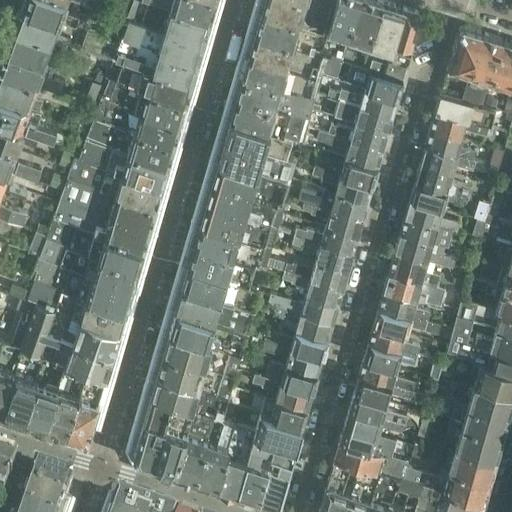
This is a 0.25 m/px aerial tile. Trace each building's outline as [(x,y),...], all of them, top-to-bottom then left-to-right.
[(20,0),(19,4),(59,17),(60,14),(75,20),(78,10),(63,5),(65,0),(20,0)] [(202,38),(209,17),(155,0),(131,0),(126,13),(129,14),(164,25),(202,38)] [(155,0),(209,17),(213,0),(155,0)] [(263,0),(260,9),(300,21),(306,0),(263,0)] [(306,0),(300,21),(322,28),(330,0),(306,0)] [(334,0),(327,28),(326,29),(322,28),(316,50),(323,52),(342,59),(345,47),(348,34),(357,0),(334,0)] [(357,0),(348,34),(369,40),(380,0),(357,0)] [(384,0),(380,0),(369,40),(367,44),(391,51),(393,43),(404,6),(384,0)] [(19,4),(11,25),(50,39),(52,35),(67,40),(73,22),(59,17),(19,4)] [(391,51),(387,62),(384,71),(402,77),(410,48),(419,16),(417,10),(404,6),(393,43),(391,51)] [(260,9),(254,31),(294,43),(316,50),(322,28),(300,21),(260,9)] [(110,34),(118,37),(126,15),(117,12),(110,34)] [(157,47),(158,46),(196,59),(202,38),(164,25),(129,14),(123,36),(143,43),(157,47)] [(11,25),(3,47),(42,61),(44,57),(59,63),(58,66),(74,71),(79,59),(62,53),(47,47),(50,39),(11,25)] [(463,25),(457,27),(447,64),(440,90),(461,96),(468,71),(470,71),(480,30),(463,25)] [(111,57),(112,54),(118,38),(91,28),(84,47),(111,57)] [(482,102),(489,77),(501,37),(480,30),(470,71),(468,71),(461,96),(473,100),(482,102)] [(254,31),(248,52),(321,75),(326,54),(323,52),(316,50),(293,44),(294,43),(254,31)] [(116,55),(152,67),(190,80),(196,59),(158,46),(157,47),(143,43),(123,36),(116,55)] [(511,40),(501,37),(489,77),(510,84),(511,76),(511,40)] [(3,47),(0,55),(0,70),(37,83),(63,92),(66,82),(51,77),(52,76),(41,72),(45,61),(44,61),(42,61),(3,47)] [(354,50),(345,47),(342,59),(351,61),(354,50)] [(242,74),(281,86),(314,96),(321,75),(248,52),(247,54),(249,54),(244,69),(243,69),(242,74)] [(140,85),(146,87),(185,100),(190,80),(152,67),(116,55),(112,54),(111,57),(110,59),(107,69),(105,73),(140,85)] [(368,66),(384,71),(387,62),(371,57),(368,66)] [(346,80),(365,85),(397,95),(402,77),(384,71),(368,66),(352,60),(346,80)] [(0,70),(0,94),(29,104),(40,108),(43,99),(33,95),(37,83),(0,70)] [(133,106),(139,108),(178,122),(185,100),(146,87),(140,85),(105,73),(98,94),(133,106)] [(242,74),(235,95),(275,107),(292,112),(295,101),(278,96),(281,86),(242,74)] [(338,96),(340,96),(360,103),(392,113),(397,95),(365,85),(363,93),(341,86),(338,96)] [(439,90),(434,108),(490,125),(496,106),(495,106),(484,103),(473,100),(461,96),(440,90),(439,90)] [(0,117),(42,133),(53,137),(55,131),(56,127),(37,120),(41,109),(40,108),(29,104),(0,94),(0,117)] [(90,114),(133,129),(172,143),(178,122),(139,108),(133,106),(98,94),(97,94),(90,114)] [(315,94),(312,106),(323,109),(326,97),(315,94)] [(235,95),(229,116),(302,139),(308,118),(292,112),(275,107),(235,95)] [(486,95),(484,103),(495,106),(497,98),(486,95)] [(357,113),(355,120),(387,130),(392,113),(360,103),(340,96),(337,107),(357,113)] [(511,98),(506,97),(503,108),(511,110),(511,106),(511,98)] [(81,111),(68,107),(64,116),(78,121),(81,111)] [(434,108),(429,125),(462,135),(465,127),(487,133),(490,125),(434,108)] [(90,114),(83,134),(166,163),(172,143),(133,129),(90,114)] [(229,116),(223,137),(263,150),(263,151),(296,160),(302,139),(229,116)] [(0,142),(15,148),(19,138),(38,145),(42,133),(0,117),(0,142)] [(327,131),(382,147),(387,130),(355,120),(352,128),(330,121),(327,131)] [(429,125),(424,143),(473,157),(475,148),(460,143),(462,135),(429,125)] [(382,147),(327,131),(319,129),(316,137),(332,144),(347,147),(345,154),(377,164),(382,147)] [(55,131),(53,137),(62,140),(64,135),(62,133),(55,131)] [(166,163),(83,134),(75,154),(74,154),(120,171),(121,170),(160,184),(166,163)] [(223,137),(217,158),(257,171),(257,172),(290,180),(296,160),(263,151),(263,150),(223,137)] [(511,138),(506,137),(503,149),(511,151),(511,146),(511,138)] [(0,142),(0,165),(7,169),(17,172),(37,179),(42,167),(12,156),(15,148),(0,142)] [(424,143),(419,160),(452,170),(455,162),(473,168),(476,158),(473,157),(424,143)] [(499,164),(503,147),(494,145),(490,162),(499,164)] [(511,151),(503,149),(498,165),(507,168),(511,151)] [(70,166),(74,154),(66,151),(62,163),(70,166)] [(120,171),(74,154),(68,174),(154,205),(160,184),(121,170),(120,171)] [(314,163),(340,171),(372,182),(377,164),(345,154),(343,162),(327,157),(326,160),(316,156),(314,163)] [(217,158),(211,180),(284,203),(290,180),(257,172),(257,171),(217,158)] [(419,160),(414,177),(469,193),(471,184),(450,179),(452,170),(419,160)] [(337,182),(335,189),(367,199),(372,182),(340,171),(314,163),(312,172),(321,175),(321,177),(337,182)] [(0,165),(0,190),(26,199),(30,189),(14,182),(17,172),(7,169),(0,165)] [(53,172),(49,183),(62,188),(67,177),(53,172)] [(60,194),(108,212),(148,226),(154,205),(68,174),(67,177),(62,188),(60,194)] [(414,177),(409,195),(442,205),(445,196),(461,201),(463,197),(467,198),(469,193),(414,177)] [(495,177),(494,182),(491,192),(504,195),(501,178),(495,177)] [(211,180),(205,201),(278,224),(284,203),(211,180)] [(304,198),(330,206),(362,216),(367,199),(335,189),(332,197),(317,192),(316,194),(306,191),(304,198)] [(503,195),(491,192),(485,212),(497,215),(503,195)] [(60,194),(52,215),(73,222),(79,224),(103,232),(142,246),(148,226),(108,212),(60,194)] [(409,195),(404,213),(437,223),(452,228),(457,229),(459,219),(440,214),(442,205),(409,195)] [(485,212),(488,199),(481,197),(476,215),(484,217),(485,212)] [(327,217),(325,223),(357,233),(362,216),(330,206),(304,198),(301,207),(311,210),(310,212),(327,217)] [(0,214),(14,220),(23,223),(27,211),(0,201),(0,214)] [(278,224),(205,201),(199,222),(239,235),(233,255),(255,263),(266,267),(267,262),(269,255),(272,245),(276,229),(278,224)] [(510,242),(511,243),(511,219),(497,215),(485,212),(484,217),(479,233),(510,242)] [(404,213),(399,230),(432,240),(444,244),(456,247),(459,239),(450,236),(452,228),(437,223),(404,213)] [(0,229),(9,233),(14,220),(0,214),(0,229)] [(52,215),(46,235),(77,247),(97,253),(136,267),(142,246),(103,232),(79,224),(73,239),(68,237),(73,222),(52,215)] [(479,233),(484,217),(476,215),(471,232),(479,234),(479,233)] [(39,221),(37,228),(46,232),(49,225),(39,221)] [(199,222),(193,243),(233,256),(233,255),(239,235),(199,222)] [(294,232),(320,241),(352,251),(357,233),(325,223),(323,231),(307,226),(306,228),(296,225),(295,229),(294,232)] [(278,224),(276,229),(293,234),(294,232),(295,229),(278,224)] [(37,254),(44,233),(34,229),(27,251),(37,254)] [(399,230),(394,248),(427,258),(434,260),(452,265),(455,256),(442,252),(444,245),(444,244),(432,240),(399,230)] [(317,251),(315,258),(347,268),(352,251),(320,241),(294,232),(293,234),(291,241),(302,244),(301,246),(317,251)] [(46,235),(37,255),(70,267),(91,275),(130,288),(136,267),(97,253),(77,247),(46,235)] [(511,243),(510,242),(503,264),(511,266),(511,243)] [(193,243),(187,264),(249,284),(255,263),(233,255),(233,256),(193,243)] [(483,249),(475,247),(473,255),(481,257),(483,249)] [(394,248),(388,270),(438,284),(438,281),(441,272),(431,270),(434,260),(427,258),(394,248)] [(35,265),(32,275),(85,295),(124,309),(130,288),(91,275),(70,267),(37,255),(34,264),(35,265)] [(284,268),(310,275),(342,285),(347,268),(315,258),(312,266),(292,260),(292,261),(269,255),(267,262),(284,268)] [(485,258),(481,257),(473,255),(467,274),(471,275),(479,277),(485,258)] [(511,266),(503,264),(500,263),(495,282),(501,284),(500,286),(511,289),(511,266)] [(187,264),(180,285),(220,298),(220,299),(254,309),(260,288),(249,284),(187,264)] [(307,286),(305,292),(337,302),(342,285),(310,275),(284,268),(282,276),(291,279),(291,281),(307,286)] [(388,270),(383,287),(416,297),(419,289),(429,292),(448,298),(451,288),(445,286),(438,284),(388,270)] [(118,328),(124,309),(85,295),(32,275),(27,287),(24,295),(28,297),(56,306),(79,316),(118,328)] [(511,312),(511,289),(500,286),(501,284),(495,282),(479,277),(471,275),(468,284),(498,293),(494,307),(511,312)] [(11,281),(8,290),(20,294),(24,295),(27,287),(11,281)] [(180,285),(174,307),(214,319),(248,330),(254,309),(220,299),(220,298),(180,285)] [(383,287),(378,304),(427,318),(430,309),(414,304),(416,297),(383,287)] [(268,300),(300,310),(332,320),(337,302),(305,292),(302,300),(270,291),(268,300)] [(23,309),(28,297),(24,295),(20,294),(16,307),(23,309)] [(40,352),(64,361),(84,368),(105,375),(112,352),(72,338),(48,329),(56,306),(28,297),(23,309),(11,342),(40,352)] [(479,359),(485,361),(511,367),(511,353),(489,347),(490,346),(467,340),(469,330),(472,321),(477,302),(466,298),(465,300),(461,298),(447,349),(479,359)] [(286,324),(295,327),(327,337),(332,320),(300,310),(268,300),(266,309),(279,313),(279,315),(288,317),(286,324)] [(472,321),(495,328),(511,332),(511,312),(494,307),(477,302),(472,321)] [(378,304),(373,321),(406,331),(420,334),(424,317),(378,304)] [(48,329),(72,338),(112,352),(118,328),(79,316),(56,306),(48,329)] [(174,307),(168,328),(210,341),(210,342),(242,351),(248,330),(214,319),(174,307)] [(373,321),(368,338),(416,352),(419,343),(404,339),(406,331),(373,321)] [(264,336),(290,344),(322,354),(327,337),(295,327),(292,335),(267,327),(264,336)] [(168,328),(162,349),(204,363),(235,374),(242,351),(210,342),(210,341),(168,328)] [(490,346),(489,347),(511,353),(511,332),(495,328),(492,337),(469,330),(467,340),(490,346)] [(287,355),(285,361),(317,372),(322,354),(290,344),(264,336),(261,347),(287,355)] [(368,338),(364,356),(396,365),(399,357),(414,361),(416,352),(368,338)] [(162,349),(156,370),(229,393),(235,374),(204,363),(162,349)] [(364,356),(359,372),(417,389),(420,381),(394,372),(396,365),(364,356)] [(438,377),(442,360),(435,358),(430,375),(438,377)] [(479,359),(473,380),(511,391),(511,367),(485,361),(479,359)] [(246,368),(254,371),(280,379),(312,389),(317,372),(285,361),(283,370),(257,362),(256,364),(248,361),(246,368)] [(442,362),(439,371),(449,373),(451,364),(442,362)] [(417,371),(428,373),(430,366),(420,363),(417,371)] [(0,365),(0,410),(1,411),(15,371),(0,365)] [(78,393),(65,433),(82,439),(87,435),(105,375),(84,368),(77,393),(78,393)] [(150,391),(172,398),(192,405),(193,405),(214,412),(223,416),(229,393),(156,370),(150,391)] [(15,371),(1,411),(22,418),(36,378),(15,371)] [(277,389),(275,396),(307,406),(312,389),(280,379),(254,371),(252,379),(261,383),(261,384),(277,389)] [(359,372),(354,389),(387,398),(389,390),(425,401),(428,392),(359,372)] [(36,378),(22,418),(43,426),(57,386),(36,378)] [(511,391),(473,380),(467,401),(507,413),(511,395),(511,391)] [(232,383),(227,401),(237,404),(239,404),(244,386),(232,383)] [(57,386),(43,426),(65,433),(78,393),(77,393),(57,386)] [(354,389),(349,405),(382,415),(404,421),(407,412),(385,406),(387,398),(354,389)] [(135,456),(135,457),(137,458),(150,462),(150,463),(153,464),(165,423),(172,398),(150,391),(133,449),(132,450),(133,450),(135,456)] [(260,411),(270,414),(302,423),(307,406),(275,396),(265,394),(260,411)] [(165,423),(153,464),(174,472),(186,431),(193,405),(192,405),(172,398),(165,423)] [(425,401),(422,411),(429,413),(432,403),(425,401)] [(467,401),(461,422),(501,434),(507,413),(467,401)] [(186,431),(174,472),(194,479),(214,412),(193,405),(186,431)] [(349,405),(344,422),(377,431),(380,423),(401,430),(404,421),(382,415),(349,405)] [(255,427),(253,434),(296,446),(302,423),(270,414),(260,411),(255,427)] [(430,413),(429,413),(422,411),(416,432),(424,435),(430,413)] [(214,412),(194,479),(216,486),(227,450),(228,445),(235,420),(233,419),(223,416),(214,412)] [(227,450),(216,486),(236,493),(246,457),(250,444),(253,434),(255,427),(235,420),(228,445),(227,450)] [(377,431),(344,422),(340,437),(399,455),(401,448),(396,446),(397,445),(375,438),(377,431)] [(461,422),(455,444),(495,455),(501,434),(461,422)] [(296,446),(253,434),(250,444),(272,451),(268,465),(288,472),(296,446)] [(340,437),(334,456),(359,463),(377,468),(378,469),(401,475),(403,475),(408,459),(408,457),(399,455),(340,437)] [(272,451),(250,444),(246,457),(236,493),(257,501),(268,465),(272,451)] [(455,444),(449,465),(489,477),(495,455),(455,444)] [(412,445),(410,454),(418,456),(421,448),(412,445)] [(0,451),(0,504),(0,505),(2,497),(3,498),(9,480),(17,457),(0,451)] [(334,456),(327,481),(317,511),(340,511),(349,489),(341,486),(346,471),(355,474),(359,463),(334,456)] [(26,460),(17,457),(9,480),(18,483),(26,460)] [(349,489),(340,511),(364,511),(370,496),(369,495),(378,469),(377,468),(359,463),(355,474),(349,489)] [(69,475),(35,464),(27,486),(65,499),(71,481),(69,475)] [(268,465),(257,501),(273,506),(279,503),(288,472),(268,465)] [(449,465),(443,487),(450,489),(483,498),(489,477),(449,465)] [(406,466),(404,475),(423,480),(425,472),(406,466)] [(370,496),(364,511),(387,511),(390,503),(380,499),(386,484),(396,487),(401,475),(378,469),(369,495),(370,496)] [(390,503),(387,511),(410,511),(411,510),(412,509),(422,481),(404,475),(403,475),(401,475),(396,487),(406,490),(401,507),(390,503)] [(411,510),(410,511),(434,511),(441,486),(422,481),(412,509),(411,510)] [(9,504),(20,508),(30,511),(61,511),(66,500),(65,500),(65,499),(27,486),(27,487),(18,483),(17,483),(9,504)] [(434,511),(456,511),(457,509),(465,511),(478,511),(483,498),(450,489),(443,487),(441,486),(434,511)] [(116,498),(111,511),(169,511),(141,502),(122,495),(116,498)] [(0,511),(30,511),(20,508),(9,504),(2,503),(0,507),(0,511)]
